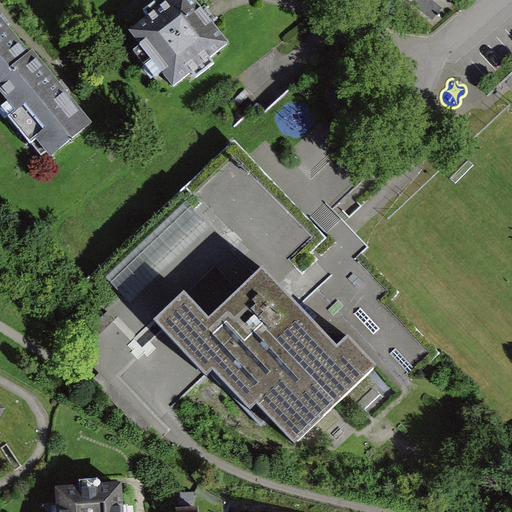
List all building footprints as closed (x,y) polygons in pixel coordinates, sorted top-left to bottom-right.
[(215,15),(202,0),(182,0),(138,37),(184,93),(241,46),(215,15)] [(96,140),(0,20),(0,96),(59,170),(96,140)] [(238,146),(83,288),(108,316),(91,332),(128,365),(170,410),(201,382),(206,388),(213,382),(249,420),(256,415),(293,455),(376,379),(414,379),(440,357),(390,304),(398,297),(360,257),(367,251),(350,233),(345,226),(336,235),(327,243),(238,146)] [(0,429),(9,413),(0,408),(0,429)] [(125,511),(124,491),(59,495),(59,511),(125,511)] [(194,508),(193,493),(179,494),(179,511),(198,511),(198,507),(194,508)]
